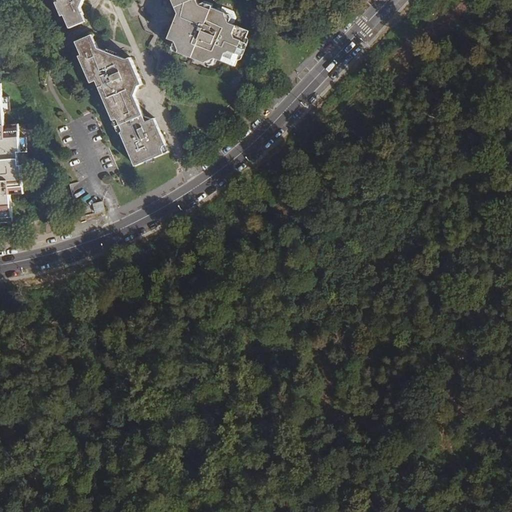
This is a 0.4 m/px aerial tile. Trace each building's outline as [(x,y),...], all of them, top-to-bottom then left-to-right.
[(59,0),(60,1),(58,2),(63,16),(65,15),(71,28),(88,21),(83,10),(86,0),(59,0)] [(173,0),(179,13),(170,39),(176,41),(181,52),(180,54),(193,59),(194,57),(206,63),(216,58),(237,67),(241,57),(245,58),(250,44),(247,42),(252,31),(231,23),(226,12),(215,8),(213,3),(208,1),(201,4),(199,0),(173,0)] [(100,48),(94,34),(78,41),(84,54),(80,56),(92,83),(98,80),(135,166),(165,153),(163,148),(168,146),(156,118),(148,122),(137,98),(142,85),(130,58),(126,60),(100,48)] [(0,222),(1,222),(0,214),(0,211),(13,210),(11,187),(25,186),(23,165),(20,166),(19,152),(22,152),(20,130),(6,132),(2,89),(0,89),(0,222)] [(171,176),(167,162),(151,166),(155,180),(171,176)] [(93,205),(92,201),(84,203),(87,214),(95,212),(93,205)] [(104,202),(93,205),(95,212),(105,209),(104,202)]
